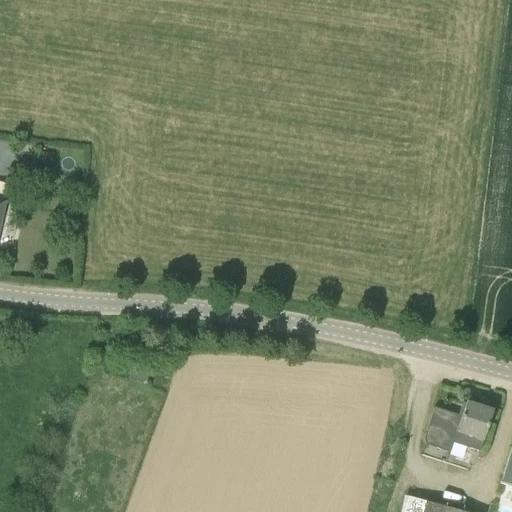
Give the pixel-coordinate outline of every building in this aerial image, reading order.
[(38,168),(50,169),(52,154),(40,153),(38,168)] [(466,403),(466,404),(462,403),(458,415),(454,428),(457,429),(453,442),(479,451),(492,411),(466,403)] [(458,415),(434,407),(424,438),(425,444),(449,452),(452,442),(453,442),(457,429),(454,428),(458,415)] [(511,446),(500,484),(511,487),(511,446)] [(411,499),(407,511),(463,511),(426,502),(425,503),(411,499)]
